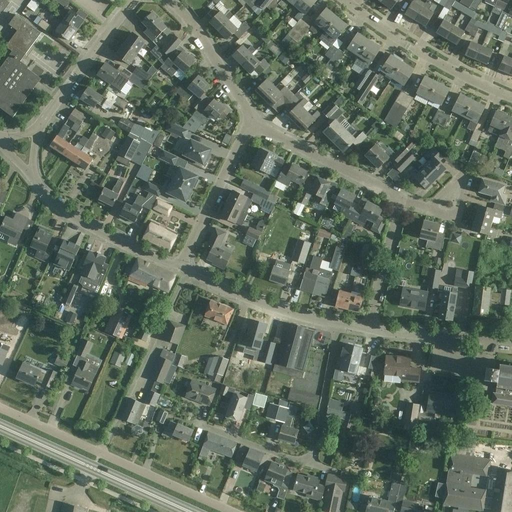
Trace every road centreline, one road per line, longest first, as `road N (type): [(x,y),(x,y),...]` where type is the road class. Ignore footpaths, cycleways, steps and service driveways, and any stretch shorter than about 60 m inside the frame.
road 1 (secondary): [(188,511),(0,426)]
road 2 (residential): [(100,453),(188,270)]
road 3 (residential): [(511,99),(407,47),(344,0)]
road 4 (residential): [(181,267),(74,218),(33,177)]
road 5 (residential): [(251,119),(402,200)]
road 6 (residential): [(181,267),(251,119)]
road 7 (residential): [(34,130),(132,0)]
road 8 (residential): [(336,325),(240,298),(188,270)]
road 9 (residential): [(251,119),(187,18),(166,0)]
road 10 (residential): [(511,343),(366,330)]
road 11 (residential): [(232,511),(100,453)]
road 12 (residential): [(336,325),(313,466)]
road 13 (residential): [(366,330),(402,200)]
road 14 (residential): [(195,423),(313,466)]
